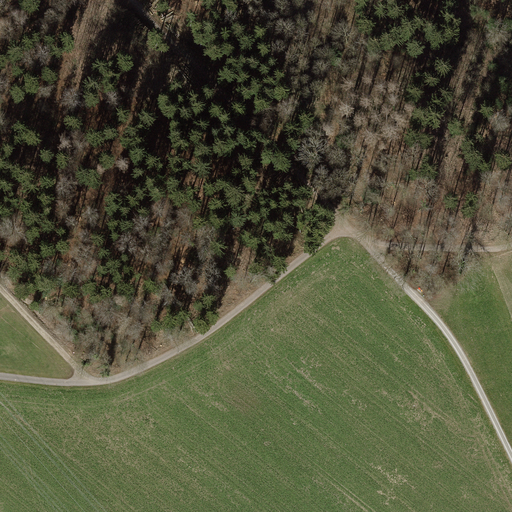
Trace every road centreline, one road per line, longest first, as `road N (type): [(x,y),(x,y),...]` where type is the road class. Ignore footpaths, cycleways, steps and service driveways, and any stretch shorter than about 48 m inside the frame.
road 1 (track): [(0,375),(90,382),(136,370),(219,323),(347,223)]
road 2 (track): [(131,0),(347,223)]
road 3 (track): [(347,223),(443,327),(511,457)]
road 4 (track): [(367,244),(511,245)]
road 5 (track): [(0,286),(90,382)]
